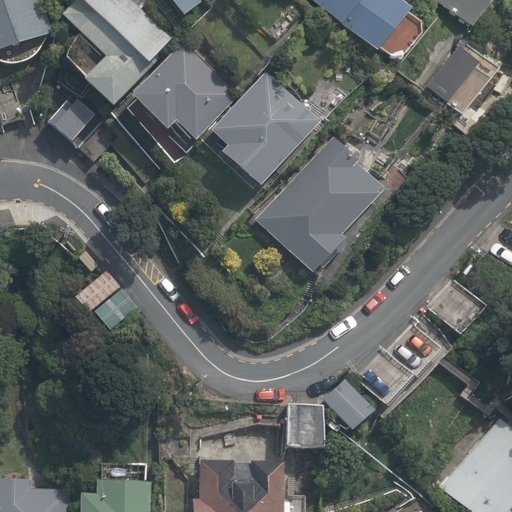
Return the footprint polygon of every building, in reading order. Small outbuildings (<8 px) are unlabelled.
[(0,0),(0,57),(12,62),(24,62),(36,56),(53,33),(44,0),(0,0)] [(173,41),(132,0),(79,0),(67,15),(108,58),(85,81),(113,109),(173,41)] [(211,0),(162,0),(186,27),(214,3),(211,0)] [(286,0),(227,0),(222,6),(270,50),(302,14),(286,0)] [(413,11),(400,0),(313,0),(375,54),(413,11)] [(436,0),(473,32),(496,0),(436,0)] [(220,15),(196,39),(236,80),(261,56),(220,15)] [(239,98),(181,41),(132,96),(166,132),(174,124),(194,142),(239,98)] [(324,125),(274,73),(213,132),(227,146),(222,154),(261,191),(324,125)] [(389,189),(340,138),(257,218),(315,275),(347,245),(341,236),(389,189)] [(111,272),(80,303),(106,329),(137,299),(111,272)] [(375,415),(350,381),(325,400),(350,434),(375,415)] [(507,511),(511,507),(511,424),(504,417),(440,486),(465,511),(507,511)] [(282,511),(284,463),(201,460),(199,501),(192,500),(191,511),(282,511)] [(32,477),(0,477),(0,511),(70,511),(72,489),(32,487),(32,477)] [(153,511),(155,483),(102,481),(101,496),(84,495),(83,511),(153,511)]
